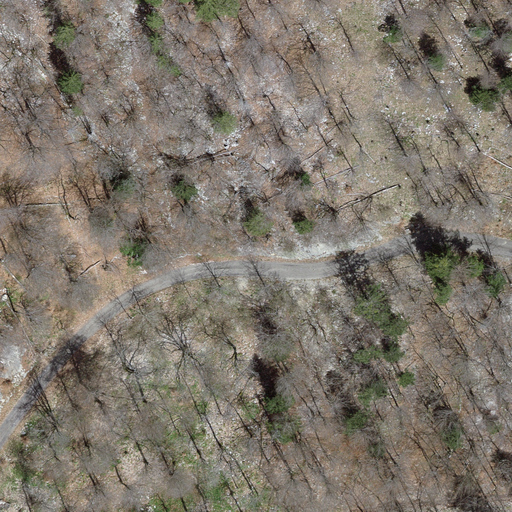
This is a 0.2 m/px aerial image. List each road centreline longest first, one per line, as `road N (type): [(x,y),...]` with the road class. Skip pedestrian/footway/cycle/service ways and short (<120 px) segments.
road 1 (track): [(511,247),(428,236),(392,242),(347,265),(210,272),(156,285),(41,385),(0,443)]
road 2 (track): [(511,507),(398,502),(361,511)]
